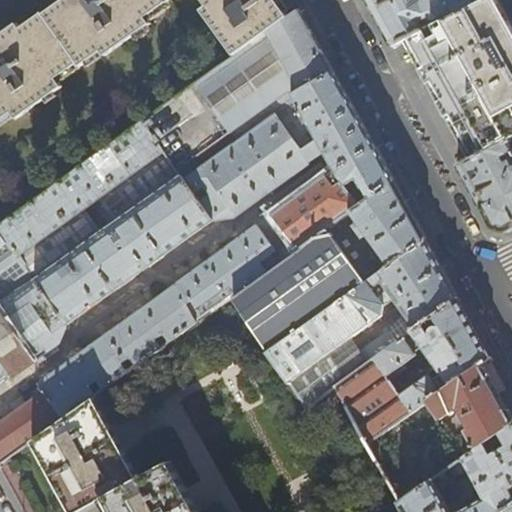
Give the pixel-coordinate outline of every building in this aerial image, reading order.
[(203,10),(235,56),(288,17),(276,0),(64,0),(44,15),(43,13),(21,28),(17,23),(0,35),(0,119),(12,111),(17,117),(61,85),(58,79),(79,64),(81,67),(102,52),(105,57),(151,24),(147,19),(173,0),(202,0),(207,6),(203,10)] [(367,0),(369,2),(393,46),(409,38),(485,0),(367,0)] [(511,0),(485,0),(409,38),(427,69),(453,117),(474,157),(511,137),(511,0)] [(288,17),(235,56),(0,224),(0,384),(18,373),(18,374),(60,342),(67,325),(95,304),(187,239),(214,219),(224,218),(234,217),(280,184),(324,153),(329,161),(334,170),(300,194),(232,244),(155,300),(77,357),(39,385),(40,386),(30,402),(20,409),(0,422),(0,464),(10,457),(34,440),(65,418),(64,418),(95,396),(96,395),(90,387),(98,382),(104,389),(162,348),(157,340),(165,335),(170,342),(230,299),(220,284),(226,279),(237,294),(269,271),(261,261),(271,254),(278,264),(393,181),(367,134),(342,87),(304,19),(299,10),(288,17)] [(511,137),(474,157),(458,165),(489,221),(492,227),(500,229),(507,231),(511,228),(511,137)] [(410,211),(393,181),(278,264),(269,271),(237,294),(233,296),(270,352),(426,240),(410,211)] [(446,276),(426,240),(270,352),(308,407),(337,386),(400,340),(393,331),(388,330),(360,351),(351,338),(382,315),(383,303),(393,296),(416,329),(424,323),(434,316),(458,298),(446,276)] [(430,329),(430,331),(424,323),(416,329),(400,340),(337,386),(368,443),(429,402),(481,365),(491,358),(475,328),(458,298),(434,316),(440,324),(437,327),(434,327),(432,328),(430,329)] [(463,425),(470,438),(476,449),(487,443),(501,433),(511,425),(511,421),(501,401),(481,365),(429,402),(437,414),(440,419),(451,412),(449,408),(456,404),(467,423),(463,425)] [(65,418),(34,440),(72,511),(79,511),(106,498),(110,505),(113,511),(200,511),(172,461),(140,479),(95,396),(64,418),(65,418)] [(429,419),(437,414),(429,402),(368,443),(400,501),(433,479),(454,465),(476,449),(470,438),(463,441),(462,440),(451,448),(429,419)] [(511,425),(501,433),(507,445),(492,453),(487,443),(476,449),(454,465),(459,474),(470,469),(486,497),(456,511),(450,511),(433,479),(400,501),(406,511),(500,511),(507,507),(511,504),(511,490),(511,489),(511,488),(511,425)]
